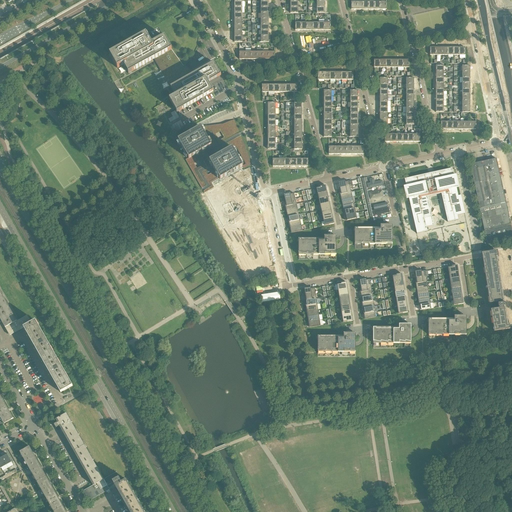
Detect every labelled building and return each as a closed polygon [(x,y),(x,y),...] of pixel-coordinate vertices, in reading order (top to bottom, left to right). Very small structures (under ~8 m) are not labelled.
[(128,74),(155,58),(171,86),(170,87),(175,96),(169,99),(177,112),(213,92),(208,82),(221,75),(214,62),(212,63),(190,76),(171,49),(172,49),(182,43),(175,31),(180,28),(176,19),(175,18),(146,34),(110,55),(117,68),(124,65),(128,74)] [(170,123),(179,118),(179,117),(176,113),(175,111),(171,113),(173,117),(168,119),(170,123)] [(172,125),(173,127),(176,132),(185,127),(184,127),(182,123),(182,122),(181,120),(172,125)] [(234,120),(224,124),(223,124),(223,125),(227,131),(235,146),(238,151),(242,158),(245,164),(246,164),(245,164),(243,166),(244,168),(249,166),(250,165),(250,164),(248,154),(240,135),(240,134),(234,120)] [(201,127),(178,140),(188,159),(192,157),(207,148),(211,146),(203,130),(201,127)] [(213,159),(209,161),(218,176),(220,180),(243,167),(232,148),(228,150),(213,159)] [(470,164),(479,208),(506,202),(496,159),(470,164)] [(406,186),(403,186),(406,199),(409,198),(409,199),(415,227),(417,234),(427,231),(426,227),(434,225),(427,197),(439,194),(441,194),(448,222),(458,220),(457,215),(464,214),(465,214),(463,206),(461,195),(458,196),(457,190),(456,188),(459,187),(456,175),(453,175),(452,168),(449,169),(433,172),(429,173),(429,172),(429,173),(412,177),(404,179),(406,185),(406,186)] [(231,179),(205,193),(246,268),(271,263),(258,202),(245,178),(234,185),(231,179)] [(362,178),(370,215),(371,221),(374,221),(365,182),(366,182),(366,178),(362,178)] [(367,184),(369,189),(384,186),(383,181),(375,182),(374,178),(370,179),(371,183),(367,184)] [(339,189),(350,187),(353,186),(352,181),(345,182),(345,181),(339,183),(340,189),(339,189)] [(327,192),(325,185),(320,187),(320,188),(316,188),(313,189),(315,195),(317,194),(318,194),(327,192)] [(369,193),(371,200),(384,197),(383,190),(369,193)] [(479,208),(484,230),(511,224),(506,202),(479,208)] [(381,214),(390,212),(389,207),(373,211),(374,216),(378,215),(378,217),(381,216),(381,214)] [(511,230),(511,224),(484,230),(488,244),(511,238),(511,230)] [(354,228),(354,244),(354,249),(392,249),(392,225),(380,225),(380,228),(354,228)] [(298,239),(298,256),(298,260),(336,260),(336,236),(324,236),(324,239),(298,239)] [(482,253),(483,255),(484,257),(485,259),(483,260),(486,267),(484,267),(487,274),(486,274),(489,281),(487,281),(490,288),(488,288),(491,295),(489,295),(492,302),(490,302),(490,303),(491,303),(492,309),(491,310),(494,316),(492,317),(495,323),(493,324),(496,331),(494,331),(495,331),(509,329),(509,324),(507,324),(507,322),(505,306),(504,306),(504,301),(498,262),(499,261),(497,253),(497,250),(482,253)] [(337,285),(338,290),(347,289),(346,282),(341,283),(341,284),(337,285)] [(0,317),(5,327),(5,328),(6,327),(10,335),(24,327),(61,393),(71,386),(69,381),(67,378),(64,373),(65,373),(64,373),(61,368),(62,368),(60,365),(54,355),(53,352),(50,347),(47,342),(45,339),(42,335),(43,334),(42,334),(39,329),(40,329),(38,326),(37,326),(35,321),(32,323),(27,315),(17,321),(13,313),(0,290),(0,317)] [(466,340),(466,319),(466,316),(454,316),(454,319),(428,319),(428,340),(466,340)] [(373,327),(373,349),(411,349),(411,324),(399,324),(399,327),(373,327)] [(343,333),(343,334),(343,336),(318,336),(318,357),(355,357),(355,333),(343,333)] [(0,416),(4,424),(13,418),(9,410),(1,396),(0,394),(0,416)] [(93,485),(106,478),(104,479),(66,413),(57,419),(59,422),(57,423),(54,425),(56,428),(58,430),(62,428),(94,484),(93,485)] [(22,456),(26,463),(30,470),(34,478),(39,485),(43,493),(47,500),(51,508),(53,511),(66,511),(58,498),(50,483),(41,468),(33,453),(29,446),(20,452),(22,456)] [(7,454),(2,457),(6,465),(11,462),(12,462),(10,459),(10,458),(7,454)] [(93,485),(84,491),(89,500),(105,490),(106,491),(109,490),(110,491),(107,486),(113,482),(112,481),(119,478),(118,477),(116,473),(106,478),(93,485)] [(120,480),(119,478),(112,481),(113,482),(115,486),(116,485),(131,511),(144,511),(126,480),(121,482),(120,480)]
